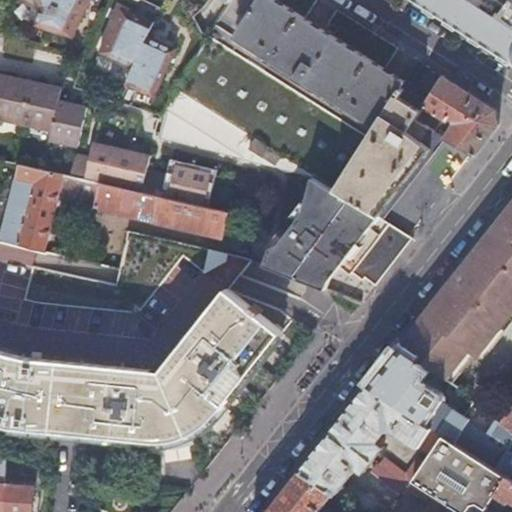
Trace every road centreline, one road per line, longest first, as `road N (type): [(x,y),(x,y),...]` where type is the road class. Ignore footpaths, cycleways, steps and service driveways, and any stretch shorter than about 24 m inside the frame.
road 1 (tertiary): [(511,161),(225,511)]
road 2 (residential): [(366,0),(511,95)]
